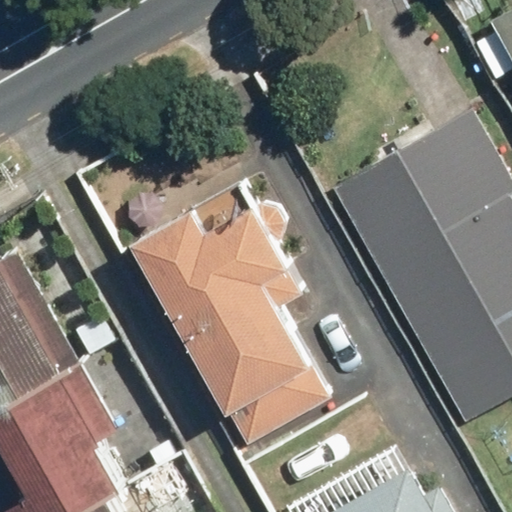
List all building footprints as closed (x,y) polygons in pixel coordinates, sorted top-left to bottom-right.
[(511,3),(494,13),(511,46),(511,3)] [(511,169),(474,104),(333,184),(467,418),(511,393),(511,169)] [(308,286),(258,199),(212,224),(200,202),(138,237),(250,436),(332,390),(282,301),(308,286)] [(124,416),(26,238),(0,252),(0,416),(37,484),(10,498),(17,511),(130,511),(117,487),(130,479),(102,428),(124,416)] [(436,511),(425,492),(389,511),(375,511),(366,496),(337,511),(436,511)]
